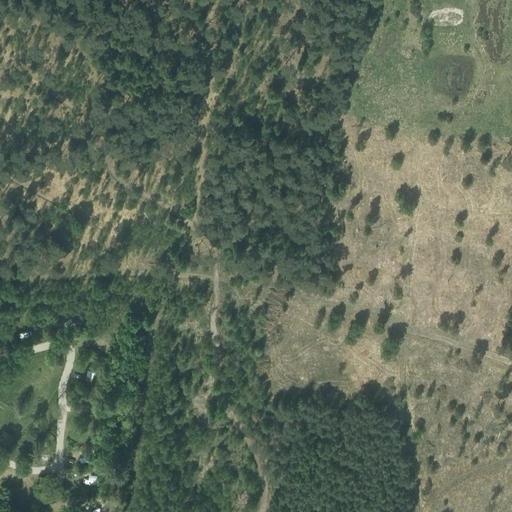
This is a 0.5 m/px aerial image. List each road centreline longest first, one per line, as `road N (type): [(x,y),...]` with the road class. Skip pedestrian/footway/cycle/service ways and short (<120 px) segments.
road 1 (track): [(214,279),(214,249),(190,222),(122,184),(84,114),(0,72)]
road 2 (track): [(214,279),(211,388),(268,486),(261,511)]
road 3 (track): [(214,279),(0,279)]
